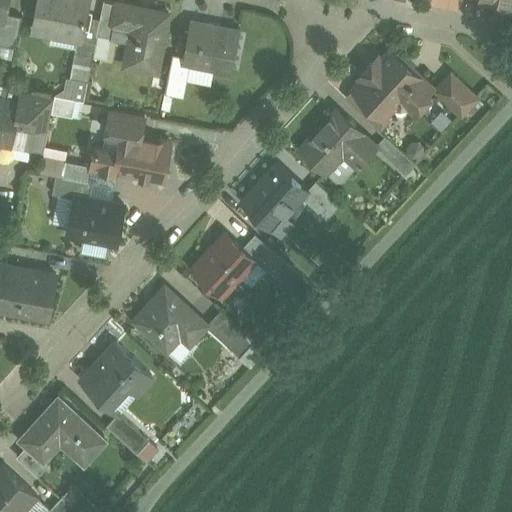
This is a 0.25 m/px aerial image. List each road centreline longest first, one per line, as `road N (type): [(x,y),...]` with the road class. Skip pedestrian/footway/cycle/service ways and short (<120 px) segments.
road 1 (unclassified): [(511,102),(186,452),(154,511)]
road 2 (residential): [(344,14),(317,65),(0,404)]
road 3 (residential): [(344,14),(480,32),(511,64)]
